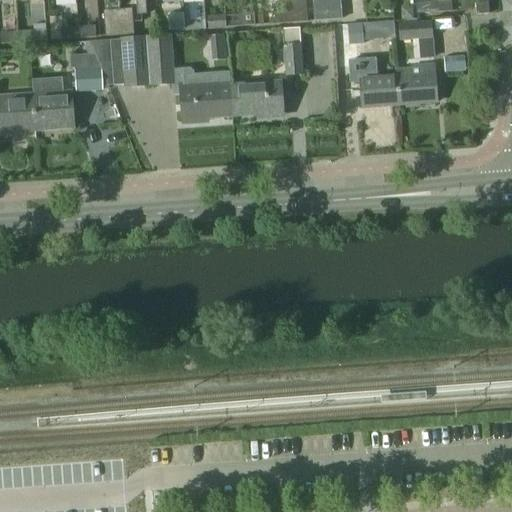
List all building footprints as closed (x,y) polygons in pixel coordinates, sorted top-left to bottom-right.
[(311,0),(312,10),(338,9),(337,0),(311,0)] [(462,11),(477,9),(476,0),(461,0),(462,11)] [(476,0),(477,9),(478,15),(489,14),(487,0),(476,0)] [(437,2),(432,3),(433,14),(451,12),(450,1),(448,1),(437,2)] [(433,14),(432,3),(416,4),(416,15),(433,14)] [(339,21),(338,9),(312,10),(313,23),(339,21)] [(412,10),(401,10),(402,20),(412,20),(412,10)] [(104,25),(132,24),(131,12),(103,13),(104,25)] [(303,12),(286,14),(287,24),(304,23),(303,12)] [(287,24),(286,14),(268,15),(269,26),(287,24)] [(225,29),(224,18),(224,17),(207,18),(208,31),(225,30),(225,29)] [(243,17),(224,18),(225,29),(243,28),(243,17)] [(201,31),(200,22),(185,23),(186,32),(201,31)] [(133,36),(132,24),(104,25),(105,38),(133,36)] [(398,42),(430,40),(429,24),(397,26),(398,42)] [(363,42),(361,25),(347,27),(348,45),(363,44),(363,42)] [(95,27),(76,28),(77,40),(95,39),(95,27)] [(77,40),(76,28),(61,29),(62,41),(77,40)] [(284,77),(301,76),(298,30),(281,31),(284,77)] [(31,43),(31,33),(15,34),(16,45),(31,43)] [(0,35),(0,41),(0,46),(16,45),(15,34),(0,35)] [(225,50),(224,36),(211,36),(211,50),(225,50)] [(123,88),(172,85),(168,37),(108,42),(111,71),(112,87),(123,86),(123,88)] [(108,42),(90,43),(96,56),(102,71),(108,87),(112,87),(111,71),(108,42)] [(337,46),(338,69),(358,68),(357,45),(337,46)] [(96,56),(70,57),(70,70),(74,69),(74,73),(102,71),(96,56)] [(396,77),(398,106),(435,103),(432,67),(416,68),(417,76),(396,77)] [(361,109),(398,106),(396,77),(375,79),(374,72),(358,73),(361,109)] [(32,95),(31,95),(34,133),(72,130),(75,130),(72,92),(69,92),(62,92),(61,80),(31,82),(32,95)] [(228,86),(231,118),(281,114),(278,82),(228,86)] [(181,122),(231,118),(228,86),(178,90),(181,122)] [(31,95),(0,97),(0,135),(34,133),(31,95)]
